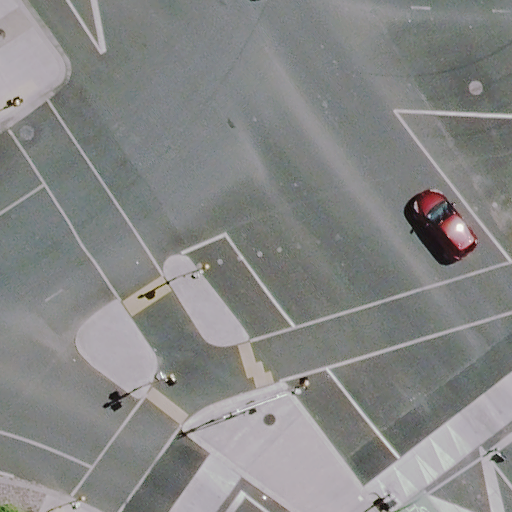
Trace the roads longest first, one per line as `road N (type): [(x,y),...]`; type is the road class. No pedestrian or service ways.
road 1 (primary): [(511,454),(260,107)]
road 2 (trunk): [(260,107),(0,274)]
road 3 (trunk): [(511,7),(260,107)]
road 4 (primary): [(202,511),(128,454),(0,386)]
road 5 (primary): [(260,107),(193,0)]
